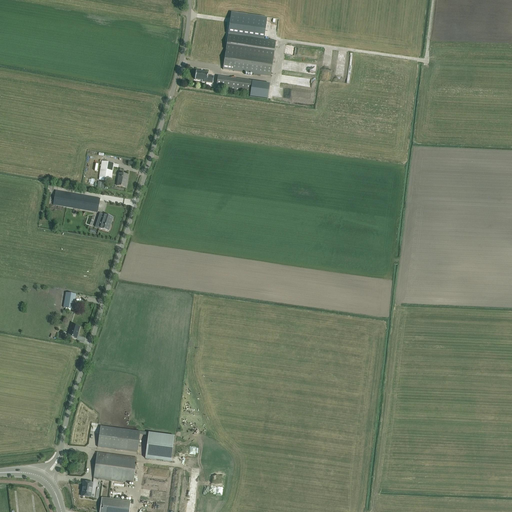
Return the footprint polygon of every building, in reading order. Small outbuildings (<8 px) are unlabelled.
[(270,76),(275,41),(263,40),(266,18),(231,13),(223,70),(270,76)] [(287,51),(296,52),(296,48),(297,48),(298,44),(291,44),(291,45),(288,45),(287,51)] [(202,82),(213,83),(213,77),(208,76),(208,73),(196,71),(195,80),(202,81),(202,82)] [(249,93),(251,82),(218,77),(216,89),(249,93)] [(269,84),(261,83),(252,82),(249,97),(267,99),(269,84)] [(99,177),(99,180),(110,182),(111,179),(113,167),(118,168),(119,165),(114,164),(114,163),(101,161),(99,177)] [(128,175),(119,174),(117,186),(125,187),(126,183),(125,183),(126,180),(127,181),(128,175)] [(53,205),(98,213),(100,199),(55,191),(53,205)] [(100,213),(95,227),(99,228),(99,229),(108,232),(111,224),(110,224),(110,222),(111,222),(113,217),(104,214),(104,215),(100,213)] [(65,292),(63,307),(72,309),(75,294),(65,292)] [(78,331),(79,327),(71,325),(68,336),(76,339),(78,331)] [(97,447),(137,453),(140,432),(100,426),(97,447)] [(174,436),(148,433),(145,459),(171,462),(174,436)] [(93,479),(133,484),(136,458),(96,453),(93,479)] [(83,482),(82,487),(83,487),(82,496),(81,496),(90,498),(92,483),(83,482)] [(129,511),(130,502),(101,498),(99,511),(129,511)]
